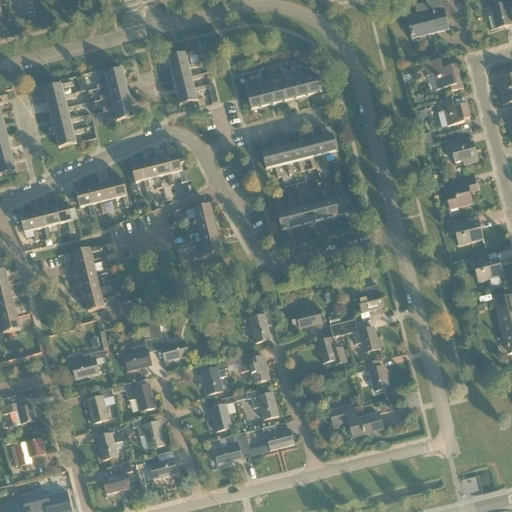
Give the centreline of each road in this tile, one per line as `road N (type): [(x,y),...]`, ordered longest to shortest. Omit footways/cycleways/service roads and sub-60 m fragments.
road 1 (residential): [(397,235),(350,61),(318,24),(253,9),(141,36)]
road 2 (residential): [(318,474),(450,441),(397,235)]
road 3 (unclassified): [(200,155),(268,264),(397,235)]
road 4 (unclassified): [(0,207),(153,134),(176,133),(200,155)]
road 5 (residential): [(511,214),(476,73),(478,64),(511,52)]
road 6 (residential): [(85,511),(52,386),(39,378),(0,389)]
road 7 (residential): [(318,474),(276,353),(320,334)]
road 8 (residential): [(141,36),(0,70)]
road 9 (residential): [(201,503),(162,380)]
road 10 (residential): [(201,503),(318,474)]
